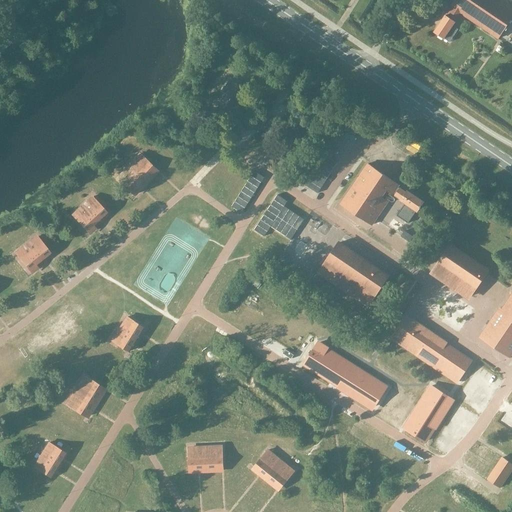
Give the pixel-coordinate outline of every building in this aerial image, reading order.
[(511,6),(502,0),(455,0),(434,33),(444,39),(449,42),(458,30),(453,26),(455,22),(461,13),(498,38),(511,18),(511,6)] [(234,107),(245,90),(240,86),(243,81),(233,75),(222,91),(219,89),(209,105),(227,117),(234,107)] [(343,136),(349,128),(341,122),(335,131),(343,136)] [(241,151),(268,167),(274,157),(248,141),(241,151)] [(316,150),(297,180),(317,193),(337,163),(316,150)] [(147,183),(157,172),(146,162),(147,161),(140,154),(129,167),(147,183)] [(372,225),(392,194),(401,200),(400,201),(405,204),(396,216),(408,224),(416,211),(417,212),(424,203),(407,191),(406,193),(398,187),(399,185),(368,164),(340,204),(372,225)] [(129,167),(117,179),(123,184),(124,183),(136,194),(147,183),(129,167)] [(254,171),(232,207),(242,213),(264,177),(254,171)] [(291,240),(304,220),(284,207),(287,202),(277,195),(254,230),(264,237),(271,227),(291,240)] [(92,197),(82,206),(97,222),(107,213),(92,197)] [(79,212),(74,217),(89,233),(94,228),(93,226),(97,222),(82,206),(78,211),(79,212)] [(37,237),(26,245),(40,262),(50,254),(37,237)] [(338,243),(319,272),(357,298),(361,291),(365,293),(364,295),(372,300),(388,276),(338,243)] [(22,251),(17,255),(31,272),(36,268),(35,266),(40,262),(26,245),(21,249),(22,251)] [(451,248),(439,265),(455,276),(449,285),(471,300),(489,274),(451,248)] [(285,250),(279,259),(284,263),(290,254),(285,250)] [(82,294),(0,356),(0,362),(15,382),(100,317),(82,294)] [(511,356),(511,298),(487,335),(504,347),(501,351),(511,357),(511,356)] [(430,314),(440,320),(444,313),(434,307),(430,314)] [(127,317),(120,329),(137,340),(144,328),(127,317)] [(396,341),(458,383),(472,362),(439,340),(437,343),(408,323),(396,341)] [(120,329),(112,341),(130,351),(137,340),(120,329)] [(322,345),(309,366),(356,397),(356,395),(378,410),(391,390),(322,345)] [(85,376),(76,390),(97,403),(105,390),(92,382),(93,381),(85,376)] [(76,390),(67,405),(74,409),(75,407),(89,416),(97,403),(76,390)] [(432,391),(410,426),(418,432),(416,435),(428,443),(443,420),(440,418),(450,402),(432,391)] [(450,423),(430,443),(442,455),(462,435),(450,423)] [(48,443),(41,455),(58,465),(65,454),(48,443)] [(205,447),(188,448),(189,456),(190,456),(191,473),(206,472),(205,447)] [(222,447),(205,447),(206,472),(221,471),(221,456),(222,456),(222,447)] [(281,461),(267,450),(262,457),(264,458),(253,470),(265,480),(281,461)] [(41,455),(34,466),(51,477),(58,465),(41,455)] [(511,463),(503,457),(488,479),(499,487),(511,468),(511,463)] [(281,461),(265,480),(277,490),(287,478),(288,479),(294,471),(281,461)]
